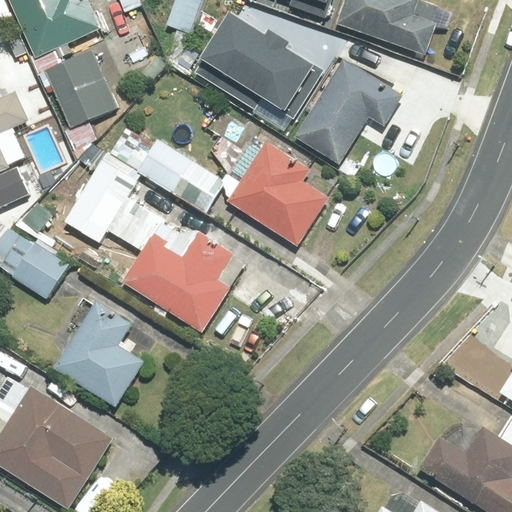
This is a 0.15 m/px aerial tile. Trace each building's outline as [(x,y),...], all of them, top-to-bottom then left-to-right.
[(15,0),(42,59),(106,30),(92,0),(15,0)] [(212,0),(178,0),(171,24),(202,33),(212,0)] [(291,0),(331,14),(335,0),(291,0)] [(346,0),(340,18),(430,47),(438,22),(418,15),(423,0),(346,0)] [(237,12),(201,69),(287,123),(325,64),(298,47),(301,42),(278,27),(273,35),(237,12)] [(61,93),(75,128),(125,107),(102,48),(70,61),(67,54),(42,64),(55,95),(61,93)] [(348,57),(300,133),(345,161),(377,110),(390,118),(405,93),(348,57)] [(0,176),(37,161),(26,137),(44,129),(26,88),(10,95),(0,70),(0,176)] [(145,253),(129,281),(210,331),(251,264),(140,195),(153,175),(213,212),(231,182),(162,139),(159,143),(129,125),(76,210),(145,253)] [(271,138),(233,199),(302,242),(333,193),(310,179),(318,167),(271,138)] [(14,220),(0,241),(0,264),(55,302),(80,265),(14,220)] [(140,325),(101,301),(62,365),(128,406),(157,359),(129,342),(140,325)] [(16,373),(0,397),(0,431),(6,436),(0,445),(0,461),(76,511),(124,437),(41,384),(39,388),(16,373)] [(450,434),(428,468),(495,511),(511,511),(511,420),(504,433),(485,420),(469,445),(450,434)] [(423,511),(404,511),(390,502),(382,511),(448,511),(431,500),(423,511)]
